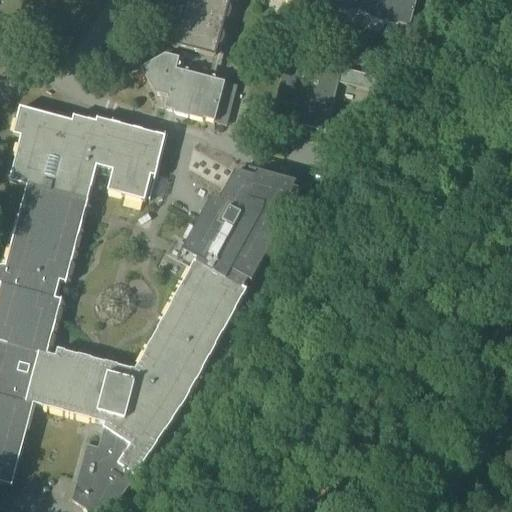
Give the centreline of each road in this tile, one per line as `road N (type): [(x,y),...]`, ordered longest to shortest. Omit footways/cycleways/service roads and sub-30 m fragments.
road 1 (track): [(200,511),(511,4)]
road 2 (unknown): [(64,71),(156,126),(317,166)]
road 3 (track): [(511,369),(388,511)]
road 4 (track): [(435,454),(297,354)]
